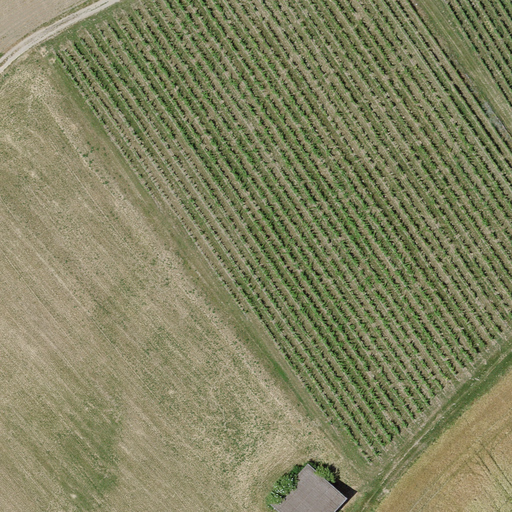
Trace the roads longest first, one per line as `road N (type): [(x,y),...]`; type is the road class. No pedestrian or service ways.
road 1 (track): [(511,349),(362,494),(353,511)]
road 2 (track): [(0,68),(109,0)]
